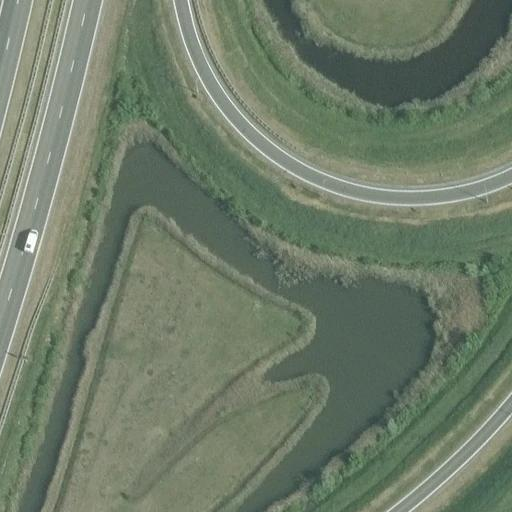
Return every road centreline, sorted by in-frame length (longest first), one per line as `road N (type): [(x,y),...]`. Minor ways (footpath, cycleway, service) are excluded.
road 1 (trunk): [(511,175),(457,195),(411,199),(368,197),(298,172),(262,149),(214,97),(179,0)]
road 2 (trunk): [(0,325),(87,0)]
road 3 (trunk): [(400,511),(511,404)]
